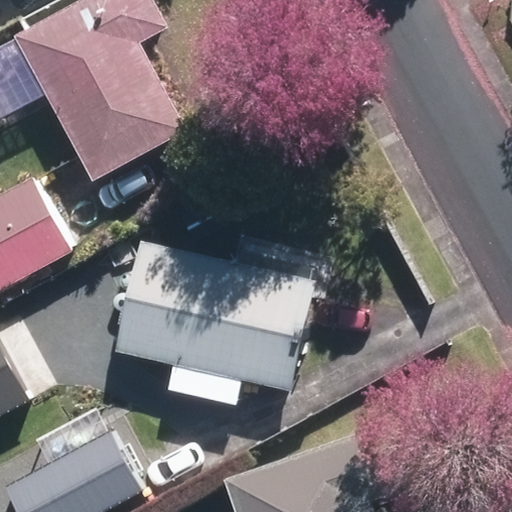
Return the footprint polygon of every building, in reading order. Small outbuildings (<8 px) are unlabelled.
[(167,0),(120,0),(45,39),(112,168),(196,125),(148,33),(177,18),(167,0)] [(42,176),(0,199),(0,293),(1,296),(83,251),(42,176)] [(325,281),(167,244),(144,342),(302,379),(325,281)] [(388,438),(256,485),(265,511),(396,511),(389,491),(405,485),(388,438)] [(154,445),(60,478),(72,511),(90,511),(168,485),(154,445)]
